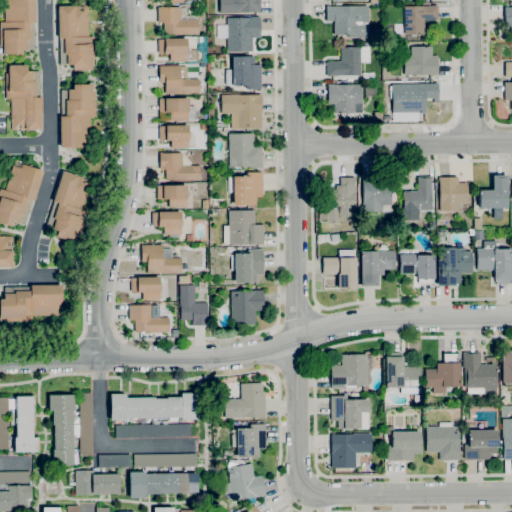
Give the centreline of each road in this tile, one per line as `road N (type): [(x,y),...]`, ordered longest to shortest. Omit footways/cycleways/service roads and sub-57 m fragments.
road 1 (residential): [(511,316),(381,319),(232,357),(0,360)]
road 2 (residential): [(293,0),(300,496)]
road 3 (residential): [(98,359),(107,257),(131,172),(130,0)]
road 4 (residential): [(511,141),(296,146)]
road 5 (residential): [(511,493),(300,496)]
road 6 (residential): [(469,0),(472,142)]
